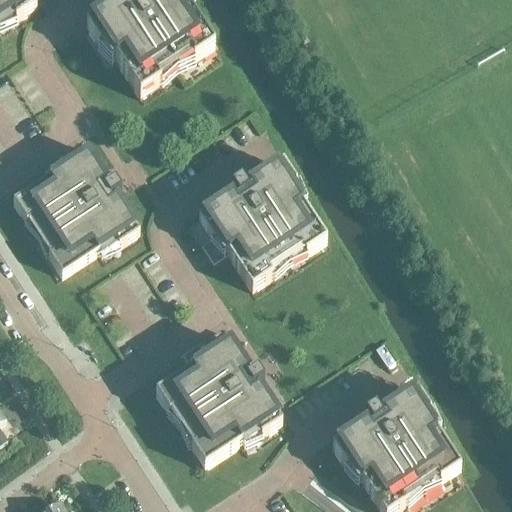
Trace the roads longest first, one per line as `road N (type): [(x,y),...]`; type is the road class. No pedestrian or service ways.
road 1 (residential): [(83,402),(209,321),(163,243),(166,218),(267,150)]
road 2 (residential): [(0,177),(81,123),(43,65),(38,39),(95,0)]
road 3 (residential): [(228,511),(277,476),(304,436),(402,375)]
road 4 (unclassified): [(83,402),(0,287)]
road 5 (residential): [(0,510),(105,437)]
